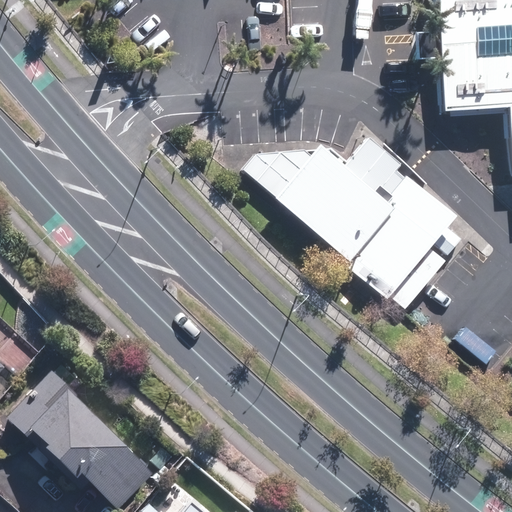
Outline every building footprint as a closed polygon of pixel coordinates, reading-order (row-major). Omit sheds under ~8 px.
[(501,186),(511,185),(511,0),(431,0),(439,115),(496,112),(501,186)] [(244,181),(404,322),(476,242),(413,186),(388,214),(320,155),(260,163),(244,181)] [(0,398),(43,348),(0,310),(0,398)] [(87,474),(118,506),(155,470),(55,367),(9,411),(31,433),(34,428),(83,478),(87,474)] [(218,511),(200,496),(183,511),(218,511)]
